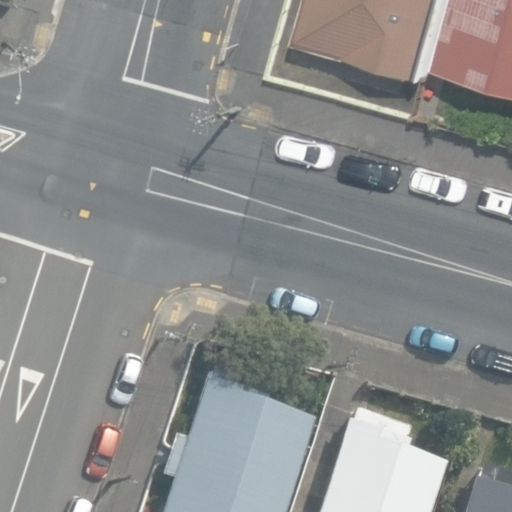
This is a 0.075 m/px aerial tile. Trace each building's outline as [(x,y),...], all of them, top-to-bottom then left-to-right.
[(307,0),(296,41),(420,77),(442,0),(307,0)] [(511,0),(457,0),(439,66),(511,86),(511,0)] [(280,511),(319,399),(208,362),(154,511),(280,511)] [(429,511),(450,453),(356,420),(325,511),(429,511)] [(511,511),(511,481),(474,469),(459,511),(511,511)]
